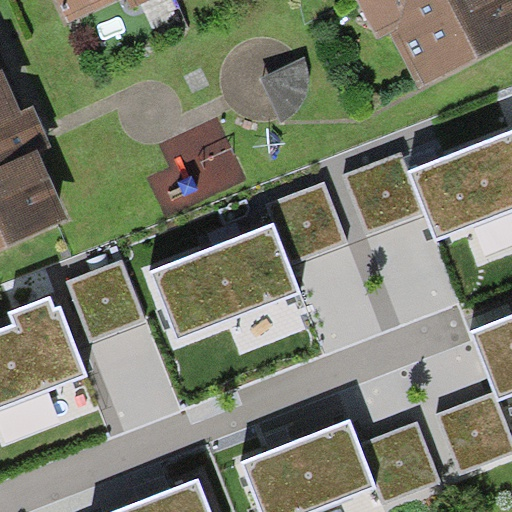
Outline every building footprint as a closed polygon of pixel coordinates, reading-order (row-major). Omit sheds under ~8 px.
[(50,0),(62,26),(120,0),(129,0),(137,15),(170,0),(50,0)] [(511,0),(354,0),(371,35),(387,27),(417,92),(511,49),(511,0)] [(313,56),(239,61),(243,121),(317,116),(313,56)] [(0,71),(0,255),(70,223),(0,71)] [(399,158),(346,179),(370,238),(423,217),(436,250),(511,219),(511,137),(407,180),(399,158)] [(263,208),(273,232),(152,279),(178,343),(297,296),(284,264),(341,241),(319,186),(263,208)] [(121,261),(69,282),(94,342),(146,321),(121,261)] [(14,331),(0,336),(0,408),(83,376),(59,315),(54,316),(49,304),(10,319),(14,331)] [(511,399),(511,325),(475,341),(496,393),(435,418),(460,478),(511,457),(511,437),(499,405),(511,399)] [(356,448),(349,431),(246,474),(262,511),(314,511),(373,488),(382,509),(439,485),(414,424),(356,448)] [(208,511),(196,480),(112,511),(208,511)]
